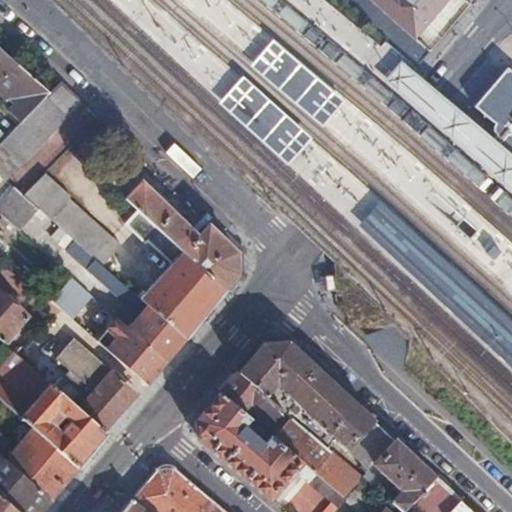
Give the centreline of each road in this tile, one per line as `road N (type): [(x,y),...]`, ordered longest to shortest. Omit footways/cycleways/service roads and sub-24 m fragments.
road 1 (residential): [(18,0),(298,255)]
road 2 (residential): [(511,509),(273,286)]
road 3 (primary): [(298,255),(438,92)]
road 4 (primary): [(149,425),(273,286)]
road 5 (residential): [(250,511),(149,425)]
